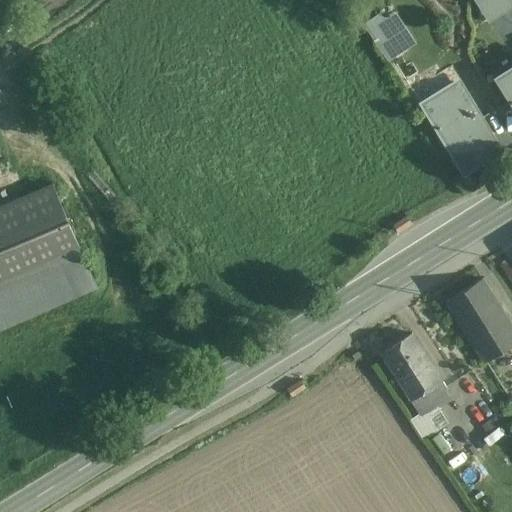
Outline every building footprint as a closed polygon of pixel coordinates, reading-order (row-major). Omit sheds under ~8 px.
[(507,0),(470,0),(485,24),(511,8),(507,0)] [(401,50),(383,23),(372,30),(390,57),(401,50)] [(474,76),(454,45),(440,54),(460,85),(474,76)] [(511,60),(487,76),(511,114),(511,60)] [(469,128),(447,93),(429,104),(451,139),(449,140),(465,166),(499,145),(483,119),(469,128)] [(451,139),(429,104),(422,109),(444,144),(449,140),(451,139)] [(51,186),(0,207),(0,277),(76,245),(51,186)] [(76,245),(0,277),(0,330),(94,289),(76,245)] [(511,346),(511,328),(481,280),(447,301),(486,363),(511,346)] [(446,388),(412,333),(380,352),(410,400),(425,390),(435,404),(448,395),(444,389),(446,388)] [(511,369),(496,378),(501,386),(510,401),(511,399),(511,369)] [(510,401),(501,386),(493,391),(502,405),(510,401)] [(425,390),(410,400),(419,414),(435,404),(425,390)] [(419,414),(410,419),(421,436),(446,421),(435,404),(419,414)]
